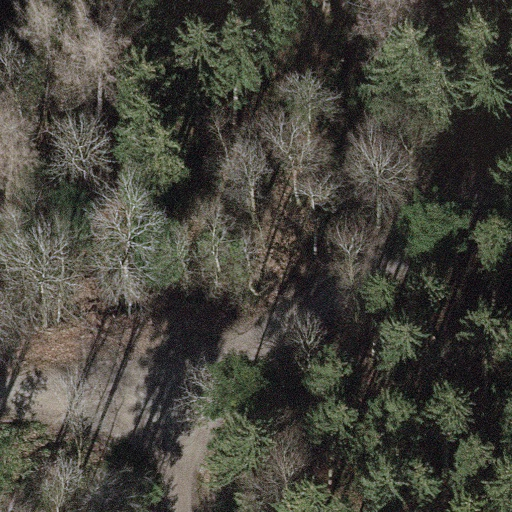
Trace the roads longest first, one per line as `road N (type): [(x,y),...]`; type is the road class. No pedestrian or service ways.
road 1 (track): [(511,176),(150,403),(179,511)]
road 2 (track): [(150,403),(0,396)]
